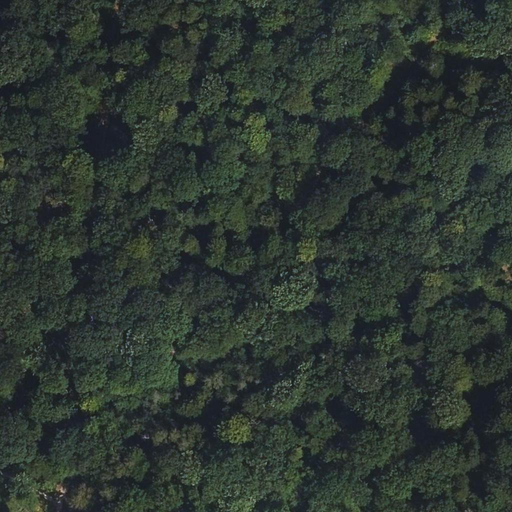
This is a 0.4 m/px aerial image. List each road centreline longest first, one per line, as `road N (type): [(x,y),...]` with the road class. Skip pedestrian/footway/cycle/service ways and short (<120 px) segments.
road 1 (track): [(56,499),(468,0)]
road 2 (track): [(55,511),(124,0)]
